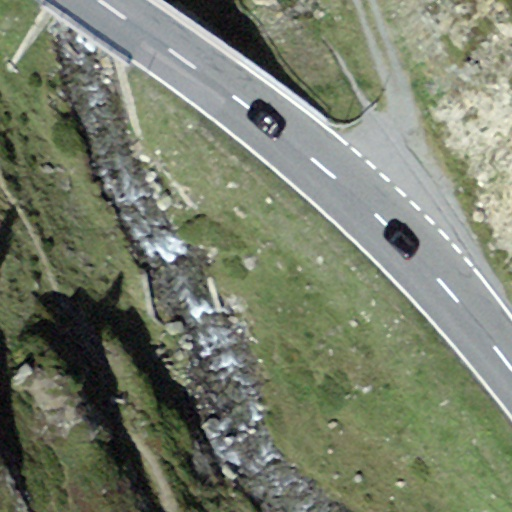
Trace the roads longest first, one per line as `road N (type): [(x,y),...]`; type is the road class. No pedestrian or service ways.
road 1 (primary): [(511,374),(454,296),(354,190),(276,125),(91,0)]
road 2 (track): [(409,246),(418,187),(405,118),(362,0)]
